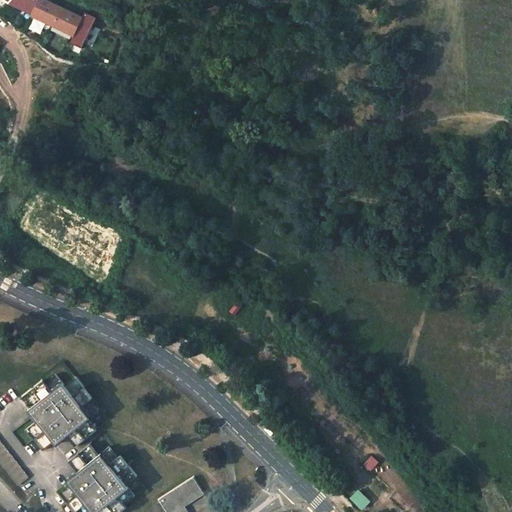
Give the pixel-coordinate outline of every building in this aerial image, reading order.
[(31,15),(38,0),(11,0),(8,4),(31,15)] [(81,17),(45,0),(38,0),(31,15),(72,36),(81,17)] [(88,418),(98,410),(90,400),(92,398),(77,379),(65,388),(57,377),(46,385),(43,381),(21,398),(30,409),(28,410),(37,421),(26,430),(43,451),(48,447),(54,443),(56,444),(66,436),(75,446),(96,429),(88,418)] [(0,440),(0,462),(18,486),(29,478),(0,440)] [(90,444),(68,461),(77,472),(67,481),(68,483),(63,487),(57,492),(72,511),(75,511),(85,504),(91,511),(119,511),(126,507),(123,503),(133,494),(124,484),(135,475),(120,456),(118,458),(109,447),(99,455),(90,444)] [(193,478),(159,501),(166,511),(183,511),(182,509),(185,507),(190,504),(204,494),(193,478)] [(359,509),(368,500),(356,488),(347,497),(359,509)]
